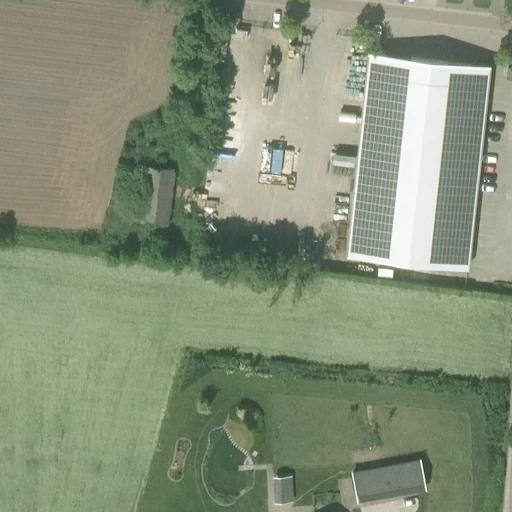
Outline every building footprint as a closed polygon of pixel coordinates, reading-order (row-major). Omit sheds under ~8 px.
[(488,66),(367,52),(344,254),(465,268),(488,66)] [(279,174),(281,150),(271,149),(269,173),(279,174)] [(169,226),(175,169),(143,165),(137,222),(169,226)] [(357,500),(424,488),(419,460),(352,473),(357,500)] [(293,501),(293,474),(272,474),(272,501),(293,501)]
